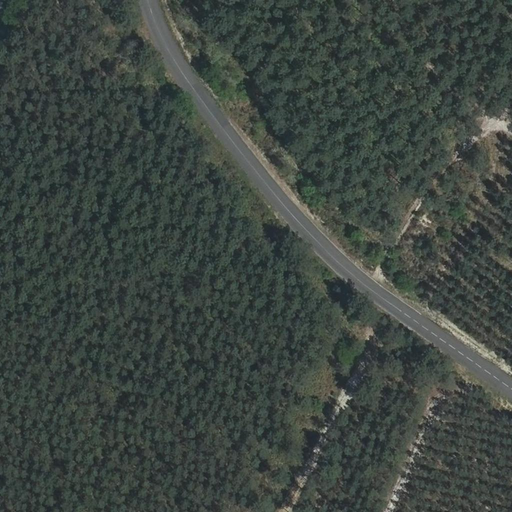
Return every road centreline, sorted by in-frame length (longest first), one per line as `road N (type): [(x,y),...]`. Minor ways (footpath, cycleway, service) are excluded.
road 1 (unclassified): [(157,0),(174,45),(297,215),(375,285),(511,383)]
road 2 (track): [(283,511),(394,299)]
road 3 (track): [(511,129),(496,122),(448,160),(370,280)]
road 4 (track): [(496,122),(449,88),(394,0)]
